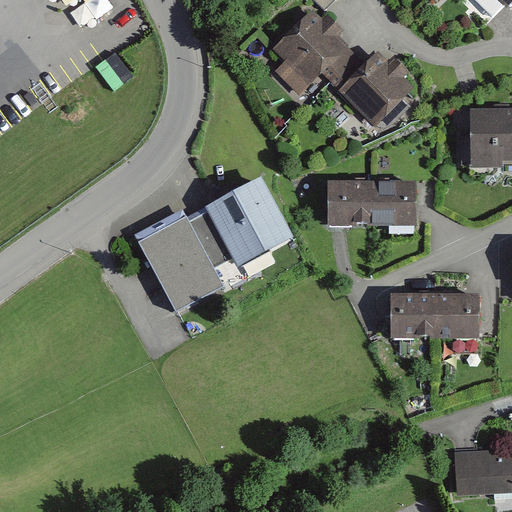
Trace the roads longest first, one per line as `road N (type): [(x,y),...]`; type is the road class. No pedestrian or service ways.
road 1 (residential): [(160,0),(185,62),(175,125),(146,165),(0,277)]
road 2 (residential): [(511,221),(358,294)]
road 3 (residential): [(371,0),(425,53),(511,48)]
